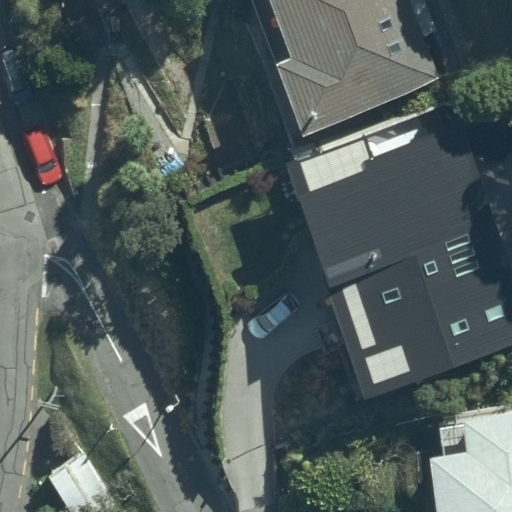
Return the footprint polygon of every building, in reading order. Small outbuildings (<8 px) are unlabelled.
[(268,0),(289,52),(274,58),(302,131),(441,78),(423,33),(440,27),(429,0),(268,0)] [(511,339),(511,274),(459,120),(360,154),(364,168),(294,192),(362,390),(511,339)] [(221,350),(177,370),(213,450),(258,430),(221,350)] [(462,447),(426,452),(433,511),(511,511),(511,406),(457,414),(462,447)] [(87,454),(43,483),(62,511),(112,511),(122,506),(87,454)]
